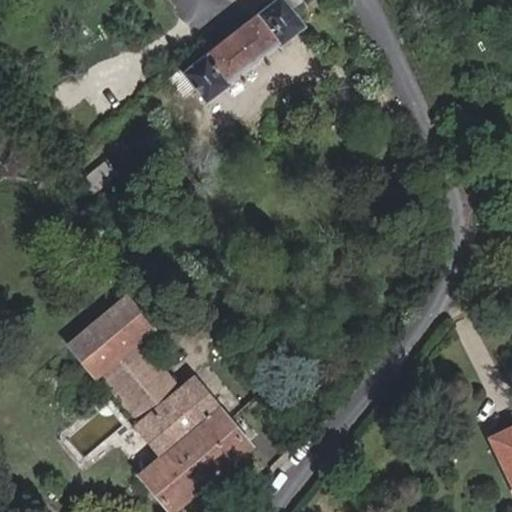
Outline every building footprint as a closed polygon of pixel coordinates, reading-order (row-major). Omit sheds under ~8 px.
[(227,86),(225,82),(279,41),(281,44),(303,27),(291,10),(304,0),(306,2),(308,0),(276,0),(182,73),(179,70),(167,79),(181,97),(195,87),(205,102),(227,86)] [(78,184),(87,197),(116,175),(106,162),(78,184)] [(178,391),(136,342),(151,330),(124,298),(68,346),(95,378),(99,375),(139,424),(135,426),(161,457),(139,475),(170,511),(171,511),(249,448),(192,379),(178,391)] [(63,374),(67,379),(74,374),(70,368),(63,374)] [(263,411),(274,400),(263,389),(252,399),(263,411)] [(511,485),(511,428),(490,439),(511,485)]
